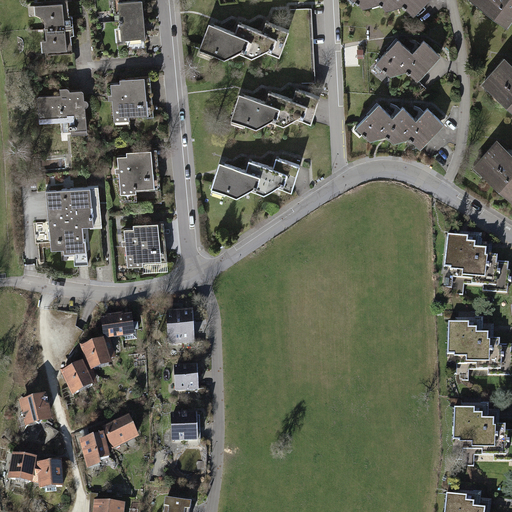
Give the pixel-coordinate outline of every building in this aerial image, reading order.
[(70,16),(68,0),(56,0),(43,1),(43,5),(35,5),(36,14),(44,17),(47,40),(41,40),(42,53),(47,52),(48,54),(74,52),(72,36),(75,35),(73,16),(70,16)] [(353,0),(364,10),(380,5),(387,12),(402,7),(413,17),(429,0),(353,0)] [(511,0),(473,0),(509,25),(511,20),(511,0)] [(144,1),(119,3),(122,41),(147,38),(144,1)] [(209,25),(199,50),(225,60),(237,53),(252,59),(265,52),(280,57),(289,32),(266,23),(263,33),(239,24),(235,34),(209,25)] [(412,53),(399,40),(376,64),(390,76),(406,71),(416,82),(441,57),(424,41),(412,53)] [(511,65),(505,59),(483,85),(511,109),(511,65)] [(365,91),(365,69),(349,69),(349,91),(365,91)] [(113,101),(115,122),(130,120),(130,118),(154,116),(151,77),(121,80),(121,84),(111,85),(112,95),(109,95),(109,101),(113,101)] [(38,99),(40,124),(61,122),(62,135),(72,134),(72,135),(89,133),(86,108),(88,107),(89,105),(89,103),(89,102),(88,100),(85,100),(85,92),(83,91),(82,91),(71,92),(70,90),(69,89),(67,88),(60,89),(61,95),(39,97),(38,98),(38,99)] [(239,94),(231,120),(257,128),(268,121),(284,126),(297,119),(312,123),(320,97),(297,90),(294,100),(269,92),(266,102),(239,94)] [(379,105),(356,129),(371,143),(387,138),(394,144),(409,139),(420,150),(444,125),(428,109),(416,121),(403,108),(393,119),(379,105)] [(511,152),(498,140),(473,167),(511,201),(511,152)] [(119,174),(121,195),(137,194),(137,192),(161,190),(157,151),(128,153),(128,157),(118,158),(119,168),(116,169),(116,174),(119,174)] [(219,159),(211,185),(237,194),(249,186),(264,191),(277,184),(292,189),(300,162),(277,155),(274,165),(250,157),(246,168),(219,159)] [(46,191),(52,252),(65,250),(65,254),(75,253),(76,266),(89,265),(87,239),(85,240),(84,228),(91,227),(91,229),(103,227),(99,186),(46,191)] [(126,246),(128,267),(144,266),(144,264),(168,262),(164,223),(134,225),(135,229),(125,230),(126,240),(122,241),(123,246),(126,246)] [(448,234),(444,287),(453,287),(453,293),(464,294),(465,282),(484,283),(484,289),(509,291),(511,268),(509,268),(509,259),(498,259),(498,253),(491,252),(492,239),(481,238),(482,231),(454,229),(454,234),(448,234)] [(167,309),(168,344),(195,343),(193,308),(167,309)] [(105,316),(101,317),(103,338),(104,339),(110,338),(124,336),(124,341),(137,339),(136,330),(133,330),(131,313),(122,314),(122,312),(105,315),(105,316)] [(449,321),(448,374),(457,374),(457,380),(468,380),(469,368),(488,369),(488,375),(511,375),(511,352),(511,344),(500,343),(501,337),(494,337),(494,324),(483,323),(483,316),(455,316),(455,321),(449,321)] [(95,339),(79,344),(89,371),(111,363),(110,359),(116,357),(110,338),(104,339),(103,338),(96,340),(95,339)] [(74,362),(59,370),(71,396),(94,384),(97,383),(94,370),(88,372),(82,360),(75,363),(74,362)] [(173,365),(175,392),(199,390),(197,364),(173,365)] [(47,393),(19,401),(26,427),(54,420),(47,393)] [(455,407),(454,460),(462,460),(462,466),(474,466),(474,455),(494,455),(494,461),(511,461),(511,430),(506,430),(506,425),(499,425),(500,410),(489,410),(489,403),(461,402),(461,407),(455,407)] [(171,414),(172,441),(198,440),(197,412),(171,414)] [(139,437),(128,414),(101,427),(112,450),(139,437)] [(103,432),(78,439),(87,468),(100,464),(99,460),(110,457),(103,432)] [(38,456),(13,453),(8,479),(39,483),(37,462),(38,456)] [(63,459),(37,462),(39,483),(40,489),(66,486),(63,459)] [(448,492),(445,511),(490,511),(492,499),(481,498),(482,491),(454,488),(454,493),(448,492)] [(98,494),(90,493),(89,511),(123,511),(125,503),(97,500),(98,494)] [(165,498),(162,511),(189,511),(191,501),(165,498)]
